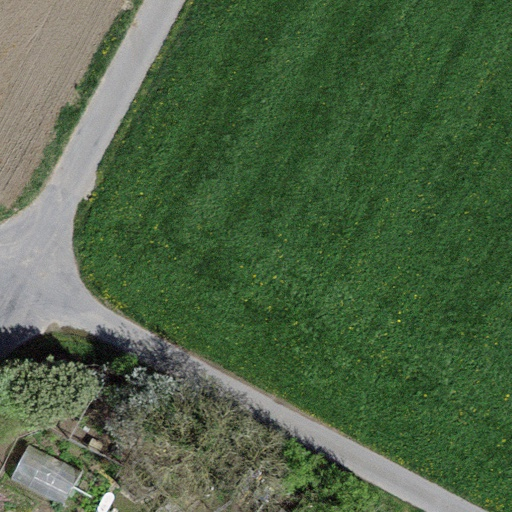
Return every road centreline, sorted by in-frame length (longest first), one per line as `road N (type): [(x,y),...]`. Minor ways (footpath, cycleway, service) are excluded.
road 1 (unclassified): [(478,511),(18,268)]
road 2 (unclassified): [(161,0),(18,268)]
